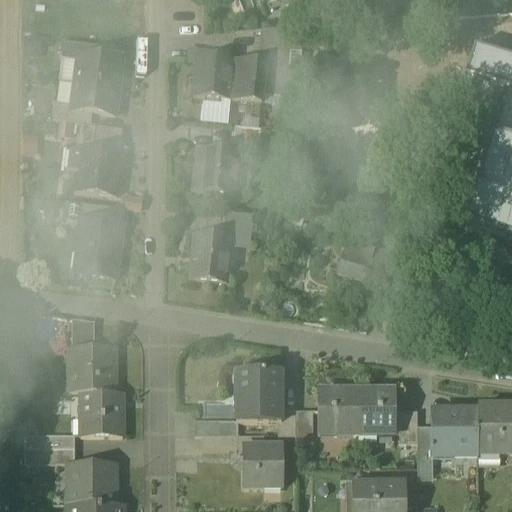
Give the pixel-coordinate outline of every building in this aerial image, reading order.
[(304,31),(263,34),(260,68),(266,68),(262,96),(297,100),(304,31)] [(101,50),(64,45),(62,62),(77,65),(78,59),(99,62),(101,50)] [(404,51),(346,51),(345,74),(311,75),(312,109),(357,108),(358,114),(354,114),(355,160),(388,160),(388,126),(400,126),(400,127),(440,127),(439,84),(400,84),(400,79),(404,79),(404,51)] [(99,62),(78,59),(77,65),(74,87),(119,93),(122,65),(99,62)] [(234,65),(197,62),(198,62),(196,83),(198,83),(196,101),(193,101),(193,102),(230,105),(229,104),(233,66),(234,66),(234,65)] [(260,68),(234,65),(234,66),(233,66),(229,104),(230,105),(261,108),(262,96),(266,68),(260,68)] [(119,93),(74,87),(71,110),(71,115),(92,118),(115,121),(119,93)] [(71,110),(55,108),(52,125),(90,130),(92,118),(71,115),(71,110)] [(122,134),(96,130),(93,154),(119,157),(122,134)] [(261,133),(236,131),(234,149),(260,151),(261,133)] [(81,154),(67,152),(64,176),(78,178),(81,154)] [(93,154),(81,152),(78,178),(75,196),(116,202),(121,158),(93,154)] [(239,158),(198,154),(196,174),(203,175),(200,198),(235,202),(239,158)] [(144,213),(144,200),(124,200),(124,213),(144,213)] [(92,211),(66,207),(64,222),(63,222),(63,223),(64,223),(82,225),(90,226),(92,211)] [(119,214),(92,211),(90,226),(117,230),(119,214)] [(90,226),(82,225),(75,276),(113,281),(122,215),(119,214),(117,230),(90,226)] [(252,219),(224,216),(221,242),(230,243),(229,243),(229,244),(250,246),(252,219)] [(511,218),(508,225),(511,227),(506,235),(504,234),(499,243),(507,245),(501,266),(493,263),(489,277),(511,283),(511,218)] [(499,243),(444,227),(434,260),(489,277),(493,263),(501,266),(507,245),(499,243)] [(221,242),(193,239),(193,240),(194,240),(190,284),(189,284),(188,285),(226,288),(225,288),(229,251),(249,253),(250,246),(229,244),(229,243),(230,243),(221,242)] [(391,261),(349,248),(339,279),(340,280),(341,277),(355,281),(354,284),(381,292),(391,261)] [(392,301),(378,296),(371,320),(384,324),(392,301)] [(93,328),(73,325),(73,354),(94,354),(93,328)] [(115,353),(99,354),(94,354),(73,354),(68,354),(69,357),(73,357),(73,383),(76,383),(77,398),(80,398),(115,398),(115,353)] [(281,377),(239,376),(239,407),(236,407),(236,428),(278,428),(280,428),(281,414),(281,377)] [(356,397),(317,397),(317,442),(356,442),(356,397)] [(394,397),(356,397),(356,442),(394,441),(394,397)] [(115,398),(80,398),(81,443),(123,442),(123,398),(115,398)] [(511,412),(477,413),(477,417),(477,461),(511,460),(511,412)] [(295,414),(281,414),(280,428),(278,428),(278,442),(295,442),(295,417),(295,414)] [(310,417),(295,417),(295,442),(295,449),(311,449),(310,417)] [(417,417),(400,417),(400,449),(417,449),(417,432),(417,417)] [(477,417),(431,417),(431,432),(431,463),(432,463),(477,462),(477,461),(477,417)] [(219,426),(195,426),(195,441),(198,441),(201,442),(219,441),(219,426)] [(231,426),(219,426),(219,441),(236,441),(238,441),(238,433),(231,433),(231,426)] [(431,432),(417,432),(417,449),(417,481),(432,481),(432,463),(431,463),(431,432)] [(74,441),(37,441),(37,454),(59,454),(74,454),(74,441)] [(219,441),(201,442),(201,457),(236,457),(236,441),(219,441)] [(37,454),(24,454),(24,471),(59,471),(59,454),(37,454)] [(281,454),(242,454),(242,493),(281,493),(281,454)] [(114,470),(67,470),(67,510),(68,510),(114,510),(114,470)] [(405,511),(405,488),(352,488),(351,511),(405,511)]
